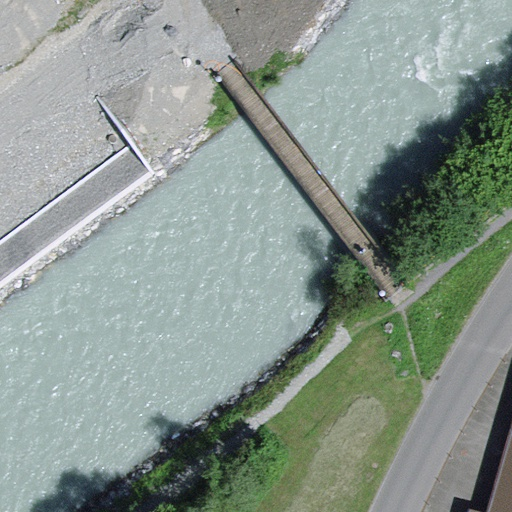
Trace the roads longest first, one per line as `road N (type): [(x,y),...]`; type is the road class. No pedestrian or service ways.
road 1 (unclassified): [(213,0),(149,62),(0,175)]
road 2 (unclassified): [(395,511),(440,418),(511,308)]
